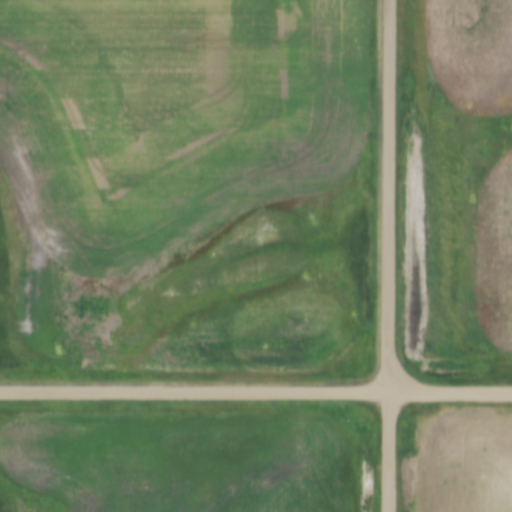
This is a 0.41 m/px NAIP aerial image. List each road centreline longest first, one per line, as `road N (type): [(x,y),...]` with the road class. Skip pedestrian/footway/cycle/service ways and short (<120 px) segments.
road 1 (residential): [(511,391),(0,389)]
road 2 (residential): [(388,511),(390,0)]
